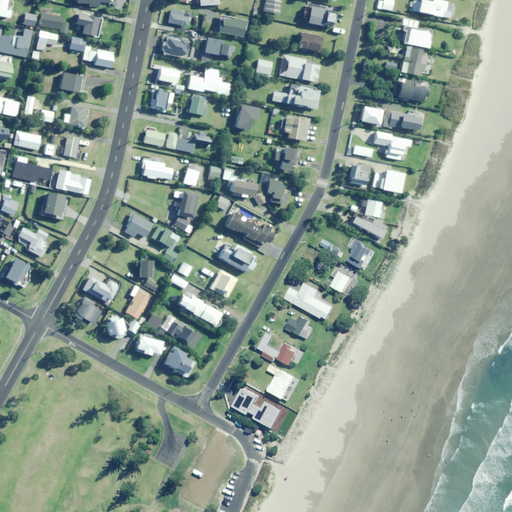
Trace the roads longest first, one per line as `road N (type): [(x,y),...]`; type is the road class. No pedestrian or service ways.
road 1 (unclassified): [(361,0),(322,183),(197,410)]
road 2 (tertiary): [(147,0),(109,189),(39,323)]
road 3 (residential): [(39,323),(197,410)]
road 4 (residential): [(197,410),(243,437),(249,452),(231,511)]
